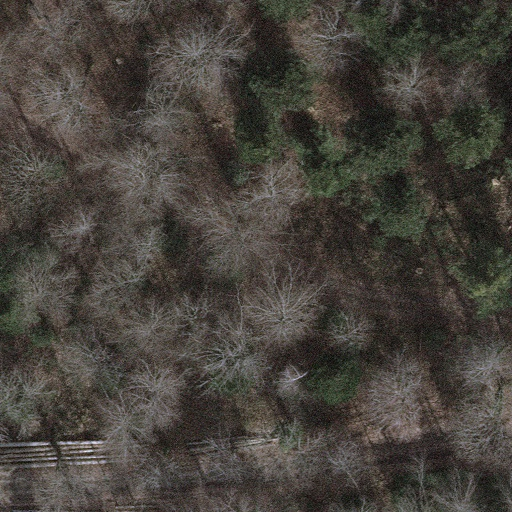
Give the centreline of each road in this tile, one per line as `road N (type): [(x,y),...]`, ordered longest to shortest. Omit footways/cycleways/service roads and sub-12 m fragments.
road 1 (track): [(511,305),(357,298),(0,97)]
road 2 (track): [(0,470),(253,468),(435,429),(511,448)]
